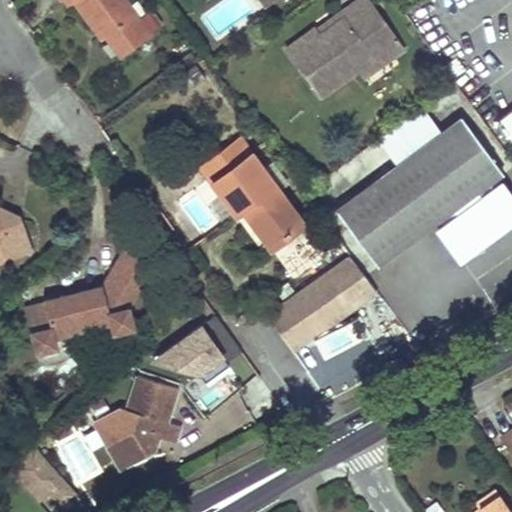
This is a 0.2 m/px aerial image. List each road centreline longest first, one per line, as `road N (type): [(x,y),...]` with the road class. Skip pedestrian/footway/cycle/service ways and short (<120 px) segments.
road 1 (primary): [(344,436),(511,348)]
road 2 (primary): [(344,436),(179,511)]
road 3 (residential): [(231,318),(344,436)]
road 4 (primary): [(223,511),(344,436)]
